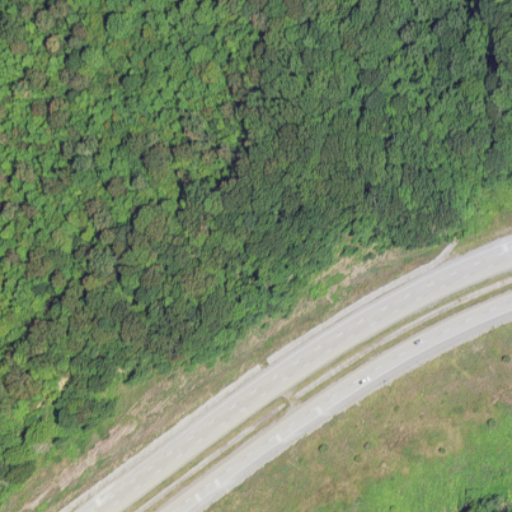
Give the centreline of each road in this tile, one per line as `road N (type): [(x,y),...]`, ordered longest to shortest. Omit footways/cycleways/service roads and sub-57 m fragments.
road 1 (motorway): [(511,255),(448,279),(263,388),(94,511)]
road 2 (motorway): [(173,511),(300,419),(469,314),(511,300)]
